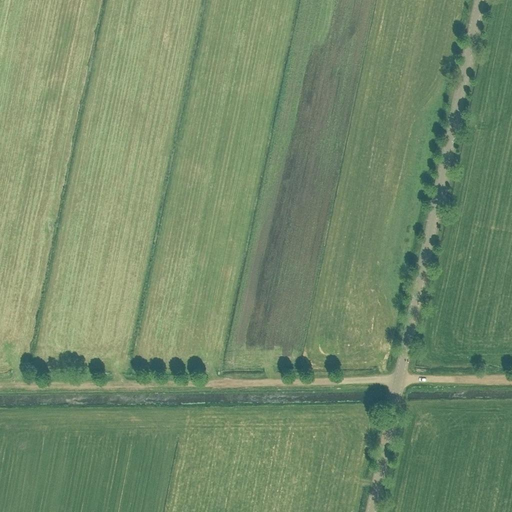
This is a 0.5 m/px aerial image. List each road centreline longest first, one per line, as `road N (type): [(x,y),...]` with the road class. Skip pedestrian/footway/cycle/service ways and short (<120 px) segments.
road 1 (tertiary): [(371,511),(480,0)]
road 2 (track): [(0,385),(511,379)]
